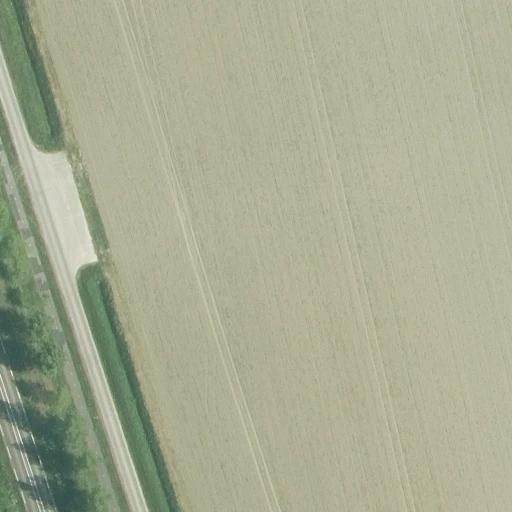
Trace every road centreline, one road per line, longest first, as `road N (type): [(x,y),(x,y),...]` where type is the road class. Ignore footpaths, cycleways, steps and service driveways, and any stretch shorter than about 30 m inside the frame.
road 1 (unclassified): [(0,76),(136,511)]
road 2 (secondary): [(41,511),(0,384)]
